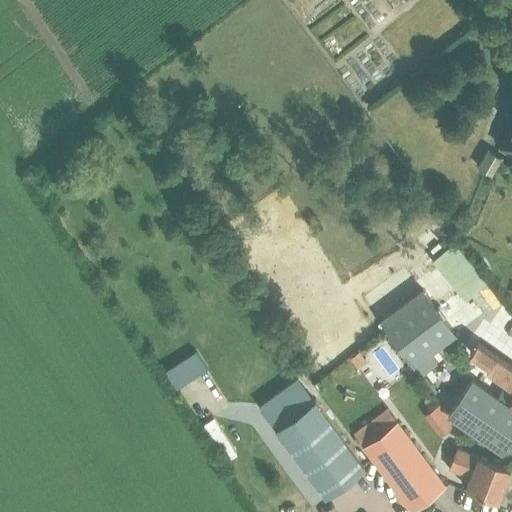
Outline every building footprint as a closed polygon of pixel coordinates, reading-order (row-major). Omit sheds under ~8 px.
[(511,125),(500,145),(511,153),(511,125)] [(506,158),(490,149),(480,167),(496,176),(506,158)] [(463,225),(459,235),(466,237),(470,228),(463,225)] [(467,296),(486,280),(454,242),(436,257),(467,296)] [(414,365),(456,333),(423,288),(381,320),(414,365)] [(511,459),(511,365),(478,342),(470,352),(489,365),(487,368),(507,383),(498,396),(473,378),(449,412),(456,421),(511,459)] [(350,357),(358,366),(367,359),(359,350),(350,357)] [(167,370),(177,386),(207,367),(197,351),(167,370)] [(432,355),(417,366),(423,374),(438,363),(432,355)] [(315,399),(276,427),(327,496),(365,467),(315,399)] [(440,404),(426,415),(434,425),(448,415),(440,404)] [(208,420),(231,458),(243,451),(220,413),(208,420)] [(358,438),(412,510),(445,485),(392,413),(372,427),(368,423),(355,432),(359,437),(358,438)] [(498,500),(511,468),(458,446),(449,467),(471,476),(467,487),(498,500)]
